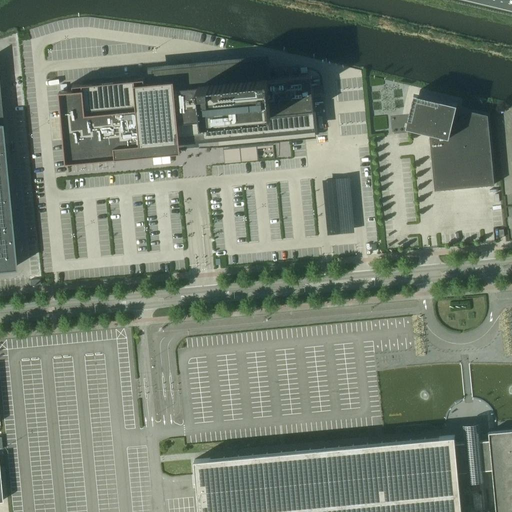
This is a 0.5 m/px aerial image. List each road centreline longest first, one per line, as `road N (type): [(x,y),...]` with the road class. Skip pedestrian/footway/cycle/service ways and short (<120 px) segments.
road 1 (unclassified): [(511,261),(138,295)]
road 2 (unclassified): [(139,307),(511,271)]
road 3 (unclassified): [(0,320),(139,307)]
road 4 (unclassified): [(138,295),(0,309)]
